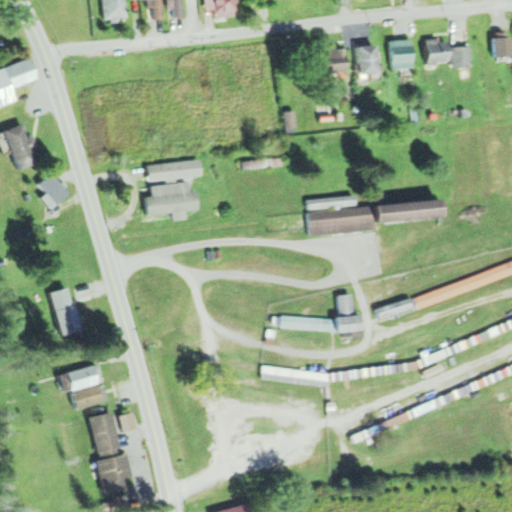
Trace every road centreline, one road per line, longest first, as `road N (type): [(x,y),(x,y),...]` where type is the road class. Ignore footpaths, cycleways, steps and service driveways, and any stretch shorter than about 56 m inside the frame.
road 1 (secondary): [(175,511),(65,102),(22,0)]
road 2 (residential): [(46,51),(510,2)]
